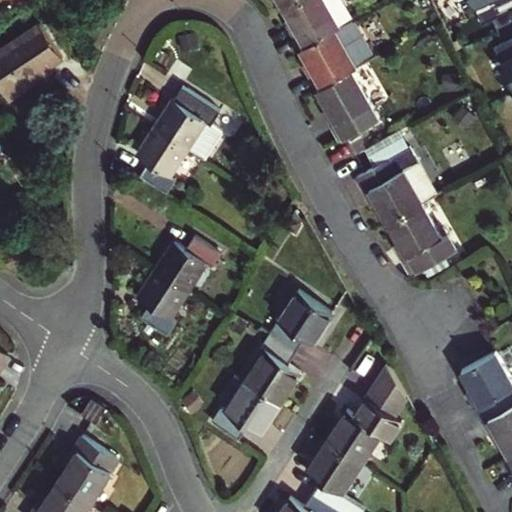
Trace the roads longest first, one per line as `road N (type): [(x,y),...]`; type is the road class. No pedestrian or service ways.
road 1 (residential): [(220,0),(251,35),(303,155),(491,511)]
road 2 (residential): [(68,341),(91,277),(89,167),(103,97),(125,36),(150,0)]
road 3 (residential): [(198,511),(150,409),(68,341)]
road 4 (residential): [(340,365),(235,511)]
road 5 (residential): [(0,464),(68,341)]
